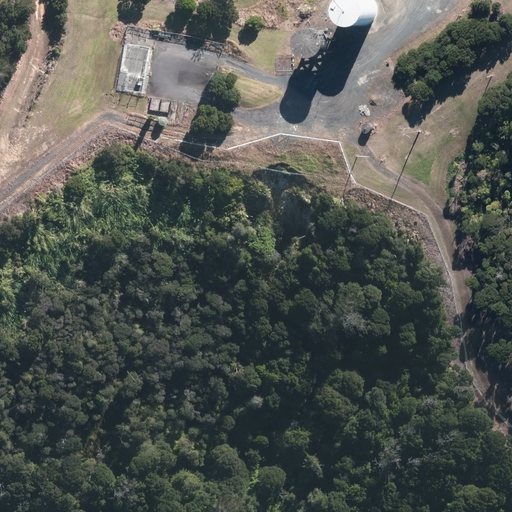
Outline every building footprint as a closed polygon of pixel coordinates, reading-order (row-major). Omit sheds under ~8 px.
[(348,29),(353,31),(360,32),(366,30),(371,26),(374,21),(376,15),(376,9),(374,3),(370,0),(345,0),(343,2),(340,7),(339,13),(340,19),(343,24),(348,29)] [(282,30),(276,35),(281,41),(294,31),(284,19),(277,24),(282,30)] [(319,58),(323,57),(327,54),(330,49),(331,45),(331,40),(329,35),(326,31),(321,29),(317,28),(311,28),(307,31),(303,34),(301,39),(300,44),(302,49),(304,54),(309,57),(314,58),(319,58)] [(171,101),(151,98),(149,110),(169,113),(171,101)] [(163,126),(164,125),(165,123),(165,122),(165,120),(164,119),(163,118),(162,117),(160,117),(158,117),(157,118),(156,119),(156,121),(155,122),(156,124),(157,125),(158,126),(160,126),(161,126),(163,126)] [(366,132),(367,132),(369,132),(370,131),(370,130),(371,128),(371,127),(370,126),(369,125),(368,124),(367,124),(365,124),(364,124),(363,126),(362,127),(362,128),(363,130),(363,131),(365,132),(366,132)]
